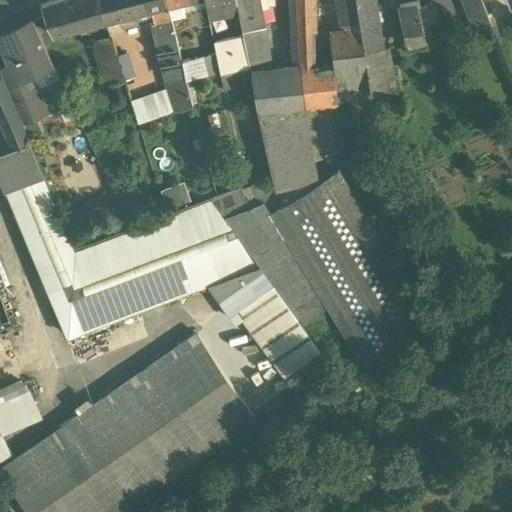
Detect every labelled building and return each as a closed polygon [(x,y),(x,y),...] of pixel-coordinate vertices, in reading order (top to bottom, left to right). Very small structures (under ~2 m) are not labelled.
[(106,20),(99,0),(49,0),(39,4),(51,36),(106,20)] [(141,0),(99,0),(106,20),(135,14),(145,12),(141,0)] [(166,0),(141,0),(145,12),(151,11),(168,7),(166,0)] [(203,0),(207,20),(238,13),(235,0),(203,0)] [(235,0),(238,13),(242,35),(248,66),(271,64),(260,0),(235,0)] [(309,34),(305,0),(292,0),(295,62),(313,59),(309,34)] [(338,0),(342,27),(309,34),(313,59),(331,57),(359,54),(359,50),(352,0),(338,0)] [(352,0),(359,50),(383,47),(376,0),(352,0)] [(491,27),(484,9),(481,0),(458,0),(468,27),(465,28),(467,35),(491,27)] [(396,6),(403,36),(423,32),(416,1),(398,5),(396,6)] [(181,60),(168,7),(151,11),(175,110),(192,105),(187,80),(181,60)] [(135,14),(106,20),(109,31),(117,30),(137,25),(135,14)] [(33,19),(0,33),(0,40),(9,62),(11,61),(18,78),(52,63),(33,19)] [(117,30),(109,31),(111,37),(115,50),(122,48),(117,30)] [(403,36),(401,37),(405,52),(426,47),(423,32),(403,36)] [(210,41),(212,53),(216,74),(220,96),(253,90),(248,66),(242,35),(210,41)] [(115,50),(111,37),(89,43),(101,86),(124,79),(124,78),(115,50)] [(359,54),(368,93),(396,89),(389,46),(383,47),(359,50),(359,54)] [(122,48),(115,50),(124,78),(130,76),(122,48)] [(212,53),(181,60),(187,80),(216,74),(212,53)] [(331,57),(337,101),(348,98),(368,93),(359,54),(331,57)] [(271,64),(248,66),(253,90),(257,110),(302,105),(325,102),(337,101),(331,57),(313,59),(295,62),(271,64)] [(1,74),(0,74),(0,125),(10,148),(30,140),(28,137),(21,120),(10,94),(1,74)] [(34,84),(10,94),(21,120),(33,115),(45,110),(34,84)] [(137,122),(172,111),(165,89),(130,100),(137,122)] [(368,93),(348,98),(361,143),(384,138),(374,115),(372,108),(368,93)] [(325,102),(302,105),(312,154),(344,148),(336,132),(325,102)] [(302,105),(257,110),(258,113),(265,153),(271,183),(275,188),(318,180),(312,154),(302,105)] [(33,115),(21,120),(28,137),(40,132),(33,115)] [(44,173),(30,140),(10,148),(0,151),(0,181),(3,188),(44,173)] [(338,169),(270,211),(363,365),(431,323),(338,169)] [(75,247),(44,173),(3,188),(65,337),(263,265),(217,197),(127,227),(81,245),(75,247)] [(183,180),(160,189),(167,207),(190,198),(183,180)] [(76,230),(81,245),(127,227),(120,213),(76,230)] [(272,278),(230,306),(289,385),(327,359),(272,278)] [(194,332),(0,465),(0,472),(27,511),(121,511),(256,420),(194,332)] [(19,389),(0,397),(0,424),(29,412),(19,389)]
